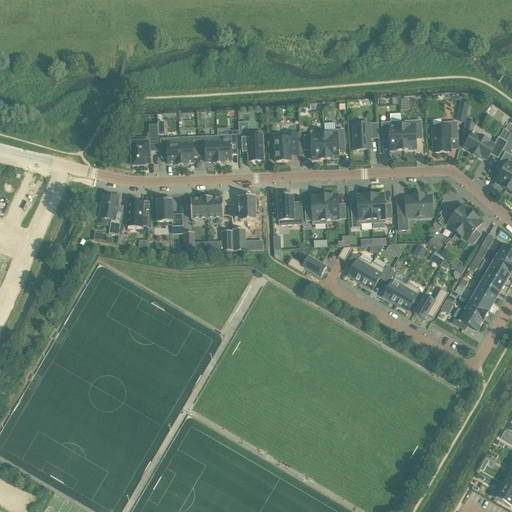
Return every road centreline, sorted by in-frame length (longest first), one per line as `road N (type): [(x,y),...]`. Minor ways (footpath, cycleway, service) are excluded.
road 1 (residential): [(62,166),(142,182),(452,171),(511,221)]
road 2 (residential): [(511,304),(474,367),(330,286)]
road 3 (residential): [(62,166),(0,313)]
